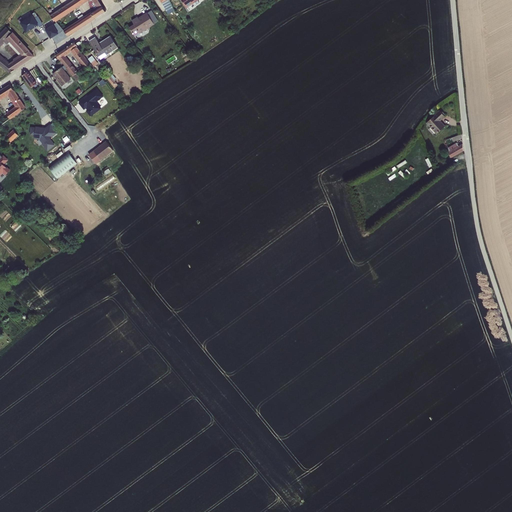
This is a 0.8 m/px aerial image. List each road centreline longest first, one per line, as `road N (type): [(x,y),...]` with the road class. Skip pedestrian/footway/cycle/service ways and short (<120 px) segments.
road 1 (residential): [(452,0),(477,225),(511,337)]
road 2 (residential): [(0,86),(129,0)]
